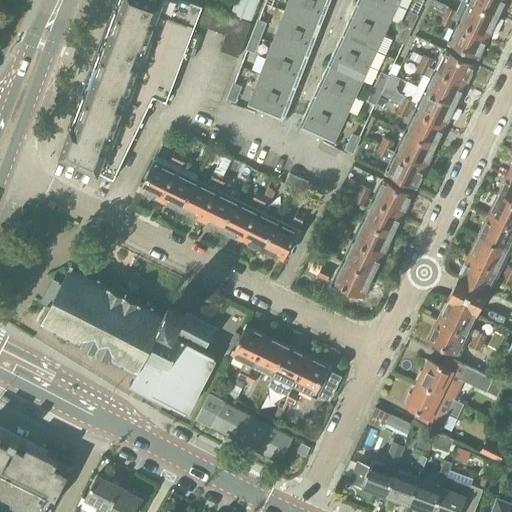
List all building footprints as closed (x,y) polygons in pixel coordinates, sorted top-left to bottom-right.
[(247,21),(232,15),(203,4),(203,5),(189,0),(119,0),(61,155),(114,179),(154,96),(167,101),(196,23),(226,34),(220,50),(239,56),(251,22),(247,21)] [(237,0),(232,15),(247,21),(253,0),(242,0),(242,2),(237,0)] [(289,0),(285,10),(321,25),(330,0),(289,0)] [(357,0),(356,3),(392,19),(400,0),(357,0)] [(436,0),(432,0),(428,9),(442,16),(443,14),(447,7),(447,5),(437,0),(436,0)] [(453,19),(453,20),(460,24),(488,37),(497,16),(463,0),(462,0),(457,11),(453,19)] [(463,0),(497,16),(505,0),(463,0)] [(342,33),(377,50),(392,19),(356,3),(342,33)] [(447,7),(443,14),(453,19),(457,11),(447,7)] [(285,10),(273,42),(309,56),(321,25),(285,10)] [(410,11),(403,26),(412,30),(419,15),(410,11)] [(442,16),(439,22),(449,27),(453,20),(453,19),(443,14),(442,16)] [(261,38),(267,22),(258,19),(252,34),(261,38)] [(460,24),(450,44),(478,58),(488,37),(460,24)] [(403,26),(396,41),(405,45),(412,30),(403,26)] [(328,64),(363,81),(377,50),(342,33),(328,64)] [(255,53),(261,38),(252,34),(246,50),(255,53)] [(273,42),(260,73),(296,88),(309,56),(273,42)] [(447,50),(437,71),(465,84),(475,64),(447,50)] [(414,52),(411,58),(419,63),(423,56),(414,52)] [(423,56),(419,63),(431,68),(435,61),(423,55),(423,56)] [(419,63),(416,71),(424,74),(427,76),(431,68),(419,63)] [(313,95),(348,111),(363,81),(328,64),(313,95)] [(437,71),(427,92),(455,105),(465,84),(437,71)] [(381,72),(374,86),(383,91),(390,76),(389,75),(381,72)] [(281,126),(296,88),(260,73),(248,105),(283,119),(281,126)] [(392,74),(382,95),(386,97),(400,104),(411,109),(415,101),(412,99),(404,96),(405,95),(399,93),(396,87),(401,78),(396,76),(392,74)] [(234,84),(228,97),(235,100),(240,86),(234,84)] [(374,86),(367,101),(375,105),(376,105),(377,105),(379,99),(380,97),(383,91),(374,86)] [(427,92),(418,112),(445,125),(455,105),(427,92)] [(348,111),(313,95),(296,132),(299,126),(334,142),(348,111)] [(379,99),(377,105),(383,108),(387,100),(380,97),(379,99)] [(400,104),(396,112),(407,117),(411,109),(400,104)] [(418,112),(408,133),(435,146),(445,125),(418,112)] [(398,153),(425,167),(435,146),(408,133),(398,153)] [(353,135),(347,148),(353,151),(359,138),(353,135)] [(384,136),(380,144),(390,149),(394,141),(384,136)] [(380,144),(376,152),(386,157),(390,149),(380,144)] [(390,149),(386,157),(394,161),(388,174),(415,187),(425,167),(398,153),(390,149)] [(178,165),(183,155),(175,151),(170,162),(178,165)] [(183,155),(178,165),(186,169),(191,159),(183,155)] [(154,162),(141,189),(161,199),(174,172),(154,162)] [(174,172),(161,199),(182,209),(195,182),(174,172)] [(216,172),(211,180),(219,184),(224,175),(216,172)] [(290,172),(286,179),(285,182),(304,191),(309,182),(290,172)] [(224,175),(219,184),(227,188),(231,179),(224,175)] [(511,176),(503,195),(511,199),(511,176)] [(350,178),(346,186),(355,190),(359,183),(350,178)] [(195,182),(182,209),(202,219),(215,192),(219,184),(211,180),(208,188),(195,182)] [(385,180),(375,201),(402,214),(412,193),(385,180)] [(357,192),(367,197),(370,189),(360,184),(357,192)] [(256,191),(252,200),(259,204),(260,204),(264,195),(256,191)] [(215,192),(202,219),(223,229),(236,202),(215,192)] [(357,192),(353,200),(363,204),(367,197),(357,192)] [(264,195),(260,204),(268,208),(272,199),(264,195)] [(511,199),(503,195),(493,216),(511,225),(511,199)] [(375,201),(365,222),(392,235),(402,214),(375,201)] [(236,202),(223,229),(243,239),(256,212),(236,202)] [(256,212),(243,239),(264,249),(277,222),(264,216),(268,208),(260,204),(259,204),(256,212)] [(298,211),(293,221),(301,224),(306,215),(298,211)] [(483,236),(510,250),(509,251),(511,251),(511,225),(493,216),(483,236)] [(277,222),(264,249),(284,259),(297,232),(301,224),(293,221),(290,228),(277,222)] [(365,222),(355,242),(382,255),(392,235),(365,222)] [(337,233),(347,238),(351,230),(341,225),(337,233)] [(343,246),(347,238),(337,233),(333,241),(343,246)] [(500,270),(509,251),(510,250),(483,236),(473,257),(500,270)] [(355,242),(345,263),(372,276),(382,255),(355,242)] [(461,276),(455,288),(483,302),(496,276),(497,276),(500,270),(473,257),(470,263),(468,263),(461,276)] [(196,315),(187,310),(185,315),(167,306),(163,314),(152,309),(154,305),(150,303),(149,306),(139,301),(140,298),(137,297),(136,300),(126,295),(128,291),(125,290),(123,293),(113,288),(114,285),(111,283),(109,286),(99,281),(101,278),(97,277),(96,280),(86,275),(88,272),(84,270),(82,273),(73,268),(74,265),(71,263),(61,282),(57,281),(44,305),(49,307),(39,325),(43,327),(44,324),(54,329),(52,332),(56,334),(57,330),(67,335),(66,339),(69,340),(71,337),(80,342),(79,345),(82,347),(84,344),(94,349),(92,352),(95,354),(97,351),(107,356),(105,359),(108,361),(110,357),(120,363),(118,366),(122,368),(124,364),(134,369),(132,373),(136,374),(138,371),(147,376),(141,388),(145,390),(144,391),(145,391),(146,390),(154,394),(153,395),(154,396),(155,395),(163,399),(162,400),(163,401),(164,400),(172,404),(171,405),(173,406),(173,405),(186,412),(187,410),(186,410),(214,357),(215,357),(216,356),(205,350),(217,326),(209,322),(210,321),(207,319),(207,321),(198,316),(199,315),(196,314),(196,315)] [(345,263),(335,284),(362,297),(372,276),(345,263)] [(322,268),(318,275),(328,280),(332,272),(322,268)] [(500,281),(511,286),(511,284),(511,277),(505,273),(500,281)] [(468,335),(483,302),(455,288),(443,313),(445,315),(441,321),(468,335)] [(465,342),(468,335),(441,321),(432,341),(459,354),(465,342)] [(246,326),(233,353),(246,360),(243,367),(250,371),(254,364),(267,336),(246,326)] [(477,329),(474,337),(484,342),(488,334),(477,329)] [(505,336),(495,331),(488,345),(498,350),(505,336)] [(236,332),(224,356),(227,358),(239,334),(236,332)] [(267,336),(254,364),(274,374),(288,346),(267,336)] [(484,342),(474,337),(470,345),(480,350),(484,342)] [(274,374),(268,386),(289,396),(291,391),(295,384),(308,356),(288,346),(274,374)] [(446,355),(442,364),(430,359),(418,382),(444,394),(455,399),(464,381),(487,392),(487,391),(497,396),(503,383),(446,355)] [(308,356),(295,384),(316,394),(316,393),(330,399),(341,377),(327,370),(329,367),(308,356)] [(243,367),(235,384),(242,388),(245,381),(250,371),(243,367)] [(250,371),(245,381),(254,385),(258,375),(250,371)] [(444,394),(418,382),(407,405),(418,410),(415,417),(442,429),(450,413),(458,417),(465,404),(455,399),(444,394)] [(289,396),(286,401),(294,405),(299,395),(291,391),(289,396)] [(291,436),(224,401),(208,393),(196,418),(265,454),(266,452),(274,456),(273,458),(278,461),(291,436)] [(279,407),(273,419),(277,420),(283,408),(279,407)] [(393,414),(389,426),(410,434),(415,422),(393,414)] [(49,511),(71,469),(46,456),(42,454),(41,455),(30,449),(29,446),(25,447),(17,443),(16,439),(11,440),(3,436),(2,432),(0,432),(0,511),(49,511)] [(485,442),(480,452),(500,461),(505,451),(485,442)] [(375,491),(386,495),(396,468),(404,446),(396,443),(391,457),(389,456),(386,464),(372,458),(370,464),(358,460),(351,479),(362,484),(362,486),(365,487),(364,489),(375,493),(375,491)] [(421,471),(426,459),(418,456),(413,468),(421,471)] [(438,476),(446,479),(447,476),(448,474),(452,463),(445,460),(438,476)] [(419,476),(396,468),(386,495),(389,496),(388,498),(398,502),(399,499),(410,503),(419,476)] [(97,511),(104,511),(119,486),(107,480),(108,477),(101,474),(100,477),(97,475),(85,498),(100,507),(97,511)] [(433,511),(443,485),(419,476),(410,503),(413,504),(412,507),(421,510),(422,508),(433,511)] [(447,476),(446,479),(444,485),(443,485),(433,511),(474,511),(483,489),(469,484),(469,485),(447,476)] [(135,511),(143,498),(137,495),(138,494),(131,490),(130,492),(119,486),(104,511),(135,511)] [(511,511),(511,503),(500,499),(495,511),(511,511)]
